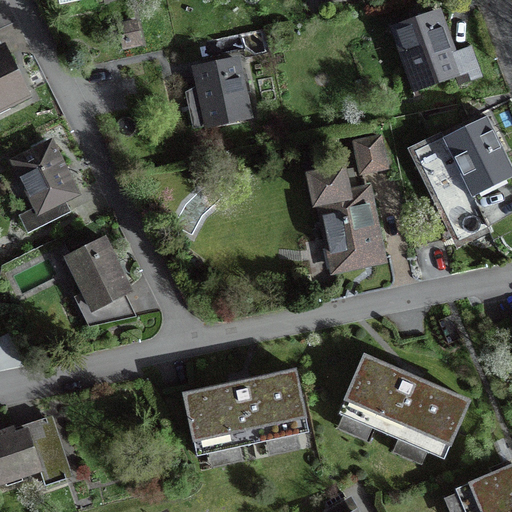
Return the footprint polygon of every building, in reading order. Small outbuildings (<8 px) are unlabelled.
[(421,88),(456,75),(458,74),(452,57),(436,14),(394,29),(408,71),(415,68),(421,88)] [(138,37),(120,41),(122,49),(139,45),(138,37)] [(0,52),(0,102),(3,101),(6,105),(25,96),(2,51),(0,52)] [(468,51),(452,57),(458,74),(456,75),(459,84),(478,78),(468,51)] [(189,107),(194,129),(246,119),(237,74),(234,62),(195,71),(202,104),(189,107)] [(443,140),(472,196),(509,178),(495,152),(500,149),(486,119),(443,140)] [(458,249),(490,232),(472,196),(443,140),(440,134),(407,151),(458,249)] [(354,145),(361,173),(384,168),(378,139),(354,145)] [(13,163),(44,224),(67,213),(61,201),(74,194),(49,145),(13,163)] [(378,249),(365,191),(345,196),(340,172),(310,178),(315,204),(319,203),(329,249),(335,247),(340,270),(363,265),(360,253),(378,249)] [(66,258),(100,325),(134,317),(123,296),(128,293),(120,277),(122,276),(118,268),(116,268),(102,240),(66,258)] [(420,382),(368,360),(344,416),(449,461),(473,405),(420,382)] [(241,385),(186,397),(198,456),(309,433),(297,374),(241,385)] [(44,487),(65,480),(45,419),(0,433),(0,483),(38,471),(44,487)] [(511,511),(511,465),(458,488),(468,511),(511,511)]
